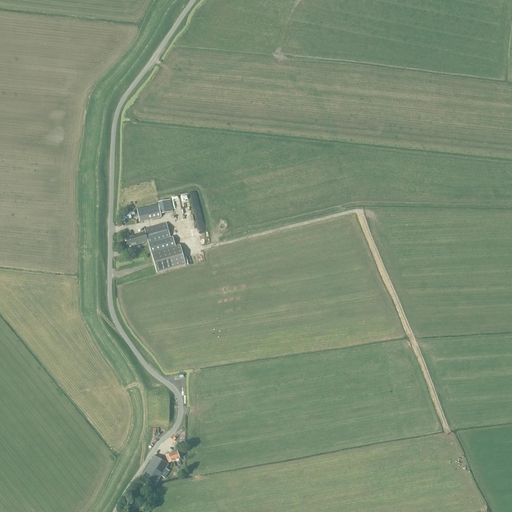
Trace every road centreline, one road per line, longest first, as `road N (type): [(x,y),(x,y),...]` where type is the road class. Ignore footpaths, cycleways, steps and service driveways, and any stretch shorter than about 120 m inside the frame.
road 1 (unclassified): [(115,511),(179,422),(180,398),(121,332),(109,299),(114,125),(193,0)]
road 2 (track): [(198,482),(198,412),(211,403),(413,341)]
road 3 (track): [(359,210),(190,250),(168,220),(111,230)]
road 4 (track): [(413,341),(359,210)]
